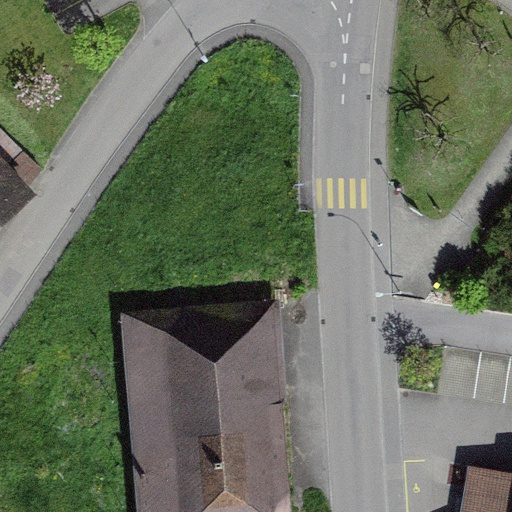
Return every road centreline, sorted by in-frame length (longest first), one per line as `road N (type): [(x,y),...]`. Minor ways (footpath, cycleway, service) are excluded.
road 1 (residential): [(360,511),(341,193),(352,0)]
road 2 (residential): [(0,284),(132,88),(211,0)]
